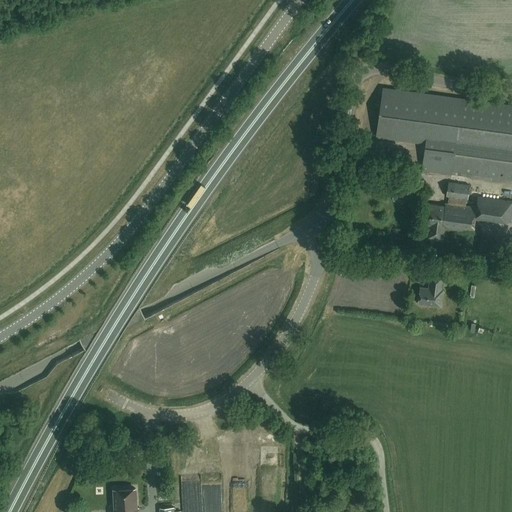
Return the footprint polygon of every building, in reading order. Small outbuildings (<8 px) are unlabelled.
[(511,182),(511,105),(462,99),(383,88),(376,136),(426,143),(422,170),(511,182)] [(449,182),(447,196),(467,199),(469,184),(449,182)] [(511,209),(511,201),(478,196),(476,207),(446,203),(445,206),(428,203),(425,224),(429,225),(427,237),(443,240),(444,230),(473,234),(476,217),(510,221),(511,209)] [(443,276),(431,274),(429,282),(434,283),(433,289),(420,287),(418,303),(441,306),(443,290),(439,290),(440,284),(442,284),(443,276)] [(107,502),(108,474),(87,474),(87,497),(95,497),(95,501),(107,502)] [(186,479),(187,489),(192,489),(193,502),(204,501),(203,478),(186,479)] [(135,488),(114,489),(115,510),(110,511),(139,511),(139,507),(136,507),(135,488)]
